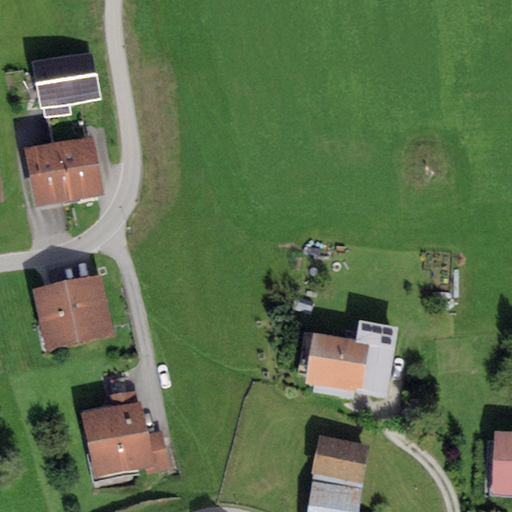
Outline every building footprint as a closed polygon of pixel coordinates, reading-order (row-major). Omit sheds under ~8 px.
[(89,64),(31,74),(38,116),(96,106),(89,64)] [(91,149),(22,162),(33,216),(101,203),(91,149)] [(90,280),(23,295),(38,362),(105,348),(90,280)] [(353,348),(313,341),(304,391),(384,405),(397,336),(357,329),(353,348)] [(139,411),(77,422),(90,493),(168,478),(161,444),(146,446),(139,411)] [(370,450),(320,439),(312,479),(362,489),(370,450)] [(511,442),(493,442),(491,504),(511,504),(511,442)] [(312,485),(307,511),(358,511),(362,494),(312,485)]
